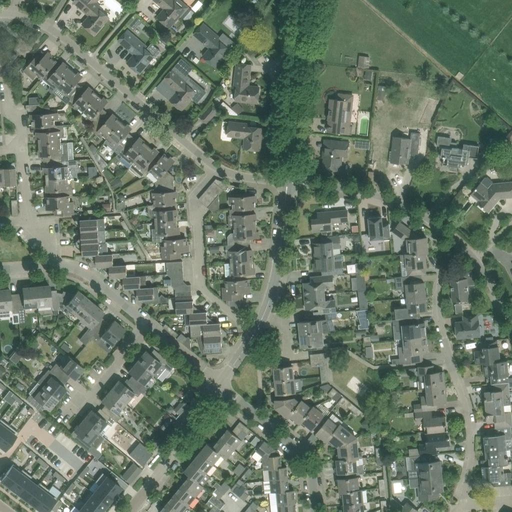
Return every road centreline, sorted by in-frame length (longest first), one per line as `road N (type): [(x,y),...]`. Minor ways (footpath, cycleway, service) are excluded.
road 1 (residential): [(454,506),(466,406),(438,297),(460,239)]
road 2 (residential): [(214,168),(40,18),(0,13)]
road 3 (residential): [(256,327),(212,295),(198,271),(192,197),(214,168)]
road 4 (residential): [(460,239),(421,208),(379,190),(285,181)]
road 5 (residential): [(317,511),(298,446),(223,384)]
road 6 (residential): [(126,511),(223,384)]
road 7 (residential): [(285,181),(300,46)]
road 8 (residential): [(53,267),(51,248),(25,222),(20,147)]
road 9 (residential): [(264,309),(285,181)]
